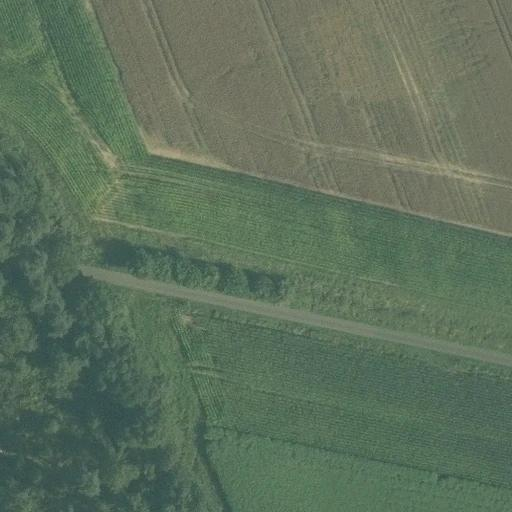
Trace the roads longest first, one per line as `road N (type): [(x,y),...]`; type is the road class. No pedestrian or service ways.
road 1 (unclassified): [(0,254),(40,273),(511,372)]
road 2 (track): [(60,277),(151,511)]
